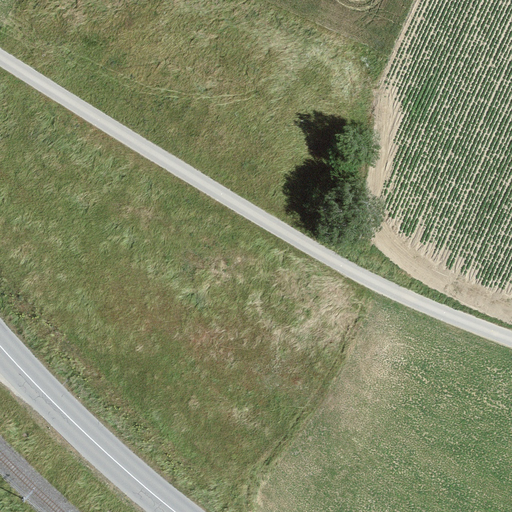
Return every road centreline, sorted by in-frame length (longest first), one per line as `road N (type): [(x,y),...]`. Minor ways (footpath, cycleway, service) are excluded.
road 1 (track): [(511,346),(385,296),(0,61)]
road 2 (tertiary): [(0,351),(126,479),(171,511)]
